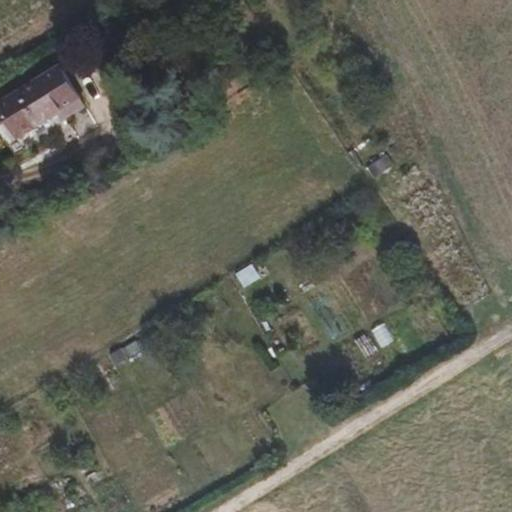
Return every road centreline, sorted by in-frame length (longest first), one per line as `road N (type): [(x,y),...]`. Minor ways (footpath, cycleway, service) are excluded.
road 1 (track): [(332,0),(502,337)]
road 2 (track): [(217,511),(511,332)]
